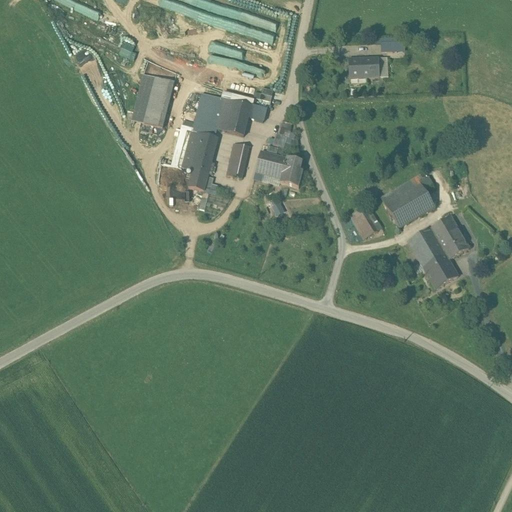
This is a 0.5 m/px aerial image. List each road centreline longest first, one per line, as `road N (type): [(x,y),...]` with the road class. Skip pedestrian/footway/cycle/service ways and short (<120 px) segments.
road 1 (unclassified): [(0,363),(156,279),(182,273),(324,308)]
road 2 (unclassified): [(309,0),(293,84),(296,114),(342,250),(324,308)]
road 3 (unclassified): [(324,308),(407,335),(511,394)]
